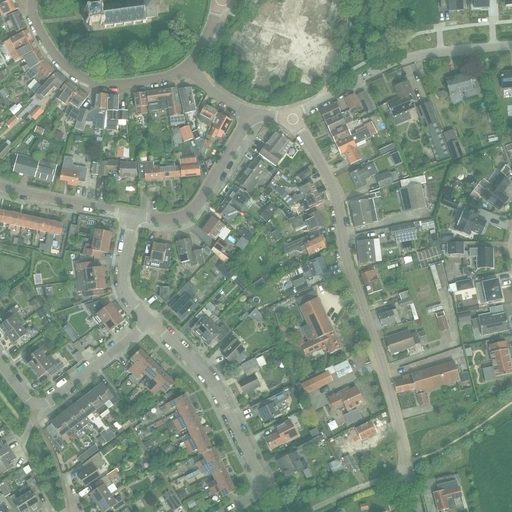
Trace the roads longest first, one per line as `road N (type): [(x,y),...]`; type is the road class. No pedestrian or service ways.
road 1 (residential): [(405,467),(385,375),(345,258),(339,210),(293,119)]
road 2 (residential): [(229,511),(259,490),(260,476),(202,370),(149,320)]
road 3 (residential): [(293,119),(413,55),(511,44)]
road 4 (residential): [(193,68),(144,82),(90,81),(58,62),(31,0)]
road 5 (residential): [(249,113),(189,210),(167,218),(134,213)]
road 6 (residential): [(35,404),(149,320)]
road 7 (residential): [(134,213),(0,185)]
